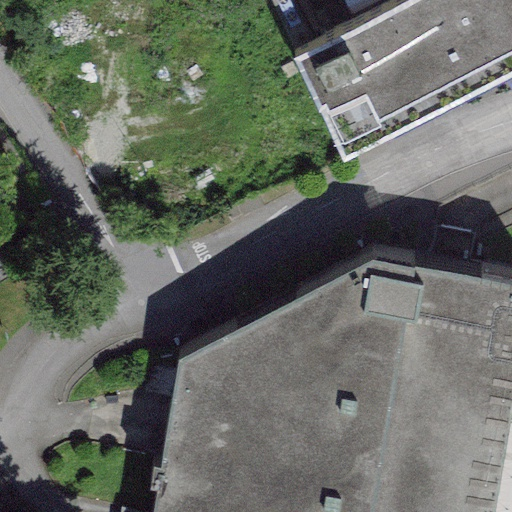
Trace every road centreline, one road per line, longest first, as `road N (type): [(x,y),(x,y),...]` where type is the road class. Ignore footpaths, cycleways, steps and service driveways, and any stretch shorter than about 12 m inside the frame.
road 1 (residential): [(511,121),(415,158),(147,304)]
road 2 (residential): [(0,75),(147,304)]
